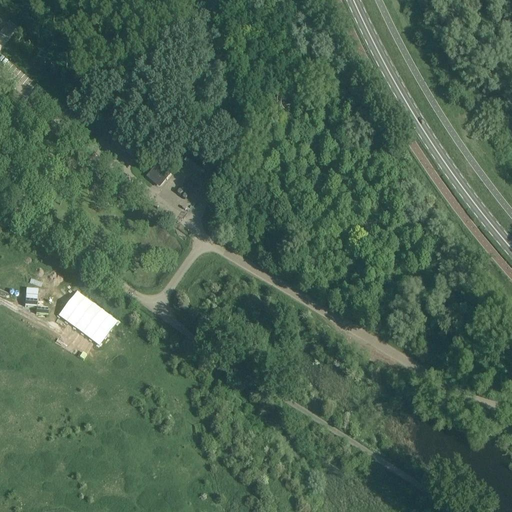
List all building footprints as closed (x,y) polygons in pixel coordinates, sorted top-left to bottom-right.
[(109,124),(118,113),(113,108),(104,120),(109,124)] [(122,132),(113,143),(124,152),(133,140),(122,132)] [(135,142),(126,153),(134,160),(143,149),(135,142)] [(171,175),(158,164),(146,178),(157,187),(164,178),(167,181),(171,175)] [(181,231),(168,221),(160,231),(173,241),(181,231)]
